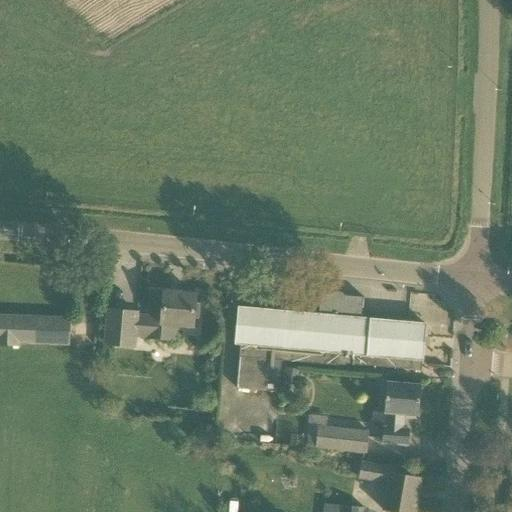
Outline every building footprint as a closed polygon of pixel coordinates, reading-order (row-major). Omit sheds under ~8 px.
[(198,318),(199,304),(195,304),(196,296),(153,292),(151,318),(137,317),(137,313),(109,310),(106,344),(134,346),(135,334),(149,335),(149,337),(176,340),(177,324),(191,325),(191,326),(193,327),(194,317),(198,318)] [(364,299),(364,298),(320,294),(320,295),(321,295),(319,315),(239,308),(237,328),(236,340),(238,340),(237,354),(234,387),(266,390),(279,391),(281,359),(338,364),(338,362),(409,369),(410,358),(423,360),(426,324),(362,319),(363,299),(364,299)] [(0,337),(63,340),(64,320),(0,317),(0,337)] [(418,415),(421,385),(388,382),(385,411),(383,438),(383,441),(408,445),(409,429),(403,428),(405,414),(418,415)] [(317,425),(315,447),(366,451),(367,429),(317,425)] [(388,511),(415,511),(422,477),(396,475),(397,469),(363,465),(361,481),(389,484),(385,511),(388,511)]
